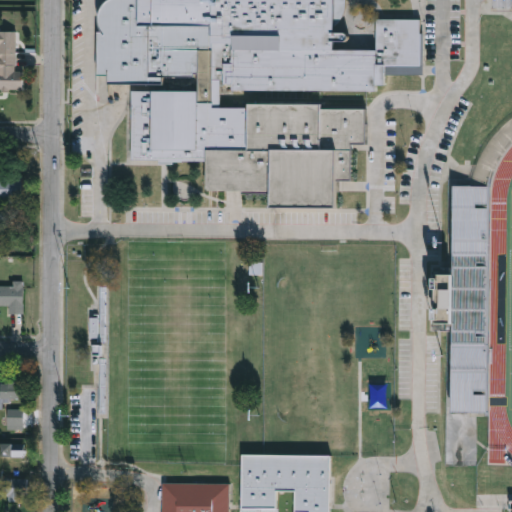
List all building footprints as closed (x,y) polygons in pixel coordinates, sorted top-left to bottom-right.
[(221,108),(248,108),(248,104),(327,104),(327,109),(368,108),(368,143),(354,143),(354,181),(342,181),(342,208),(274,209),(274,190),(209,191),(209,161),(132,161),(132,90),(196,89),(196,76),(167,77),(167,84),(108,84),(108,77),(100,77),(100,31),(105,31),(104,29),(102,22),(102,14),(104,7),(109,1),(110,0),(346,0),(347,8),(345,12),(343,16),(341,20),(338,23),(338,49),(377,49),(376,19),(423,18),(424,74),(388,74),(388,85),(380,85),(380,89),(235,90),(235,84),(221,84),(221,108)] [(0,33),(17,33),(17,90),(0,90),(0,33)] [(0,173),(22,173),(21,205),(0,205),(0,173)] [(438,269),(455,268),(454,184),(488,184),(489,415),(454,415),(455,332),(439,332),(439,320),(435,320),(435,308),(438,308),(438,292),(435,292),(435,279),(438,279),(438,269)] [(23,314),(8,314),(8,306),(0,306),(0,286),(23,286),(23,314)] [(0,381),(22,381),(22,401),(0,401),(0,381)] [(22,425),(8,425),(8,409),(22,409),(22,425)] [(0,457),(0,444),(17,444),(17,449),(24,449),(24,457),(0,457)] [(239,511),(240,454),(336,455),(335,511),(163,511),(164,482),(234,483),(233,511),(239,511)] [(27,500),(2,500),(2,479),(27,479),(27,500)]
